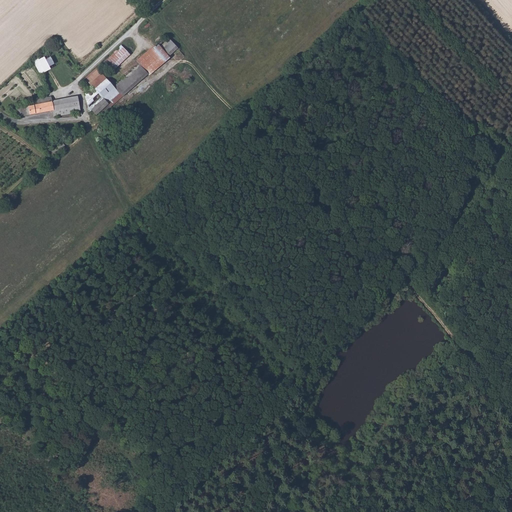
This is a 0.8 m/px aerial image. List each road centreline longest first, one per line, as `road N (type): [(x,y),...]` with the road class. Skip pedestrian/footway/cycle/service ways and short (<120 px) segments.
road 1 (track): [(172,511),(511,172)]
road 2 (track): [(82,118),(77,80),(163,0)]
